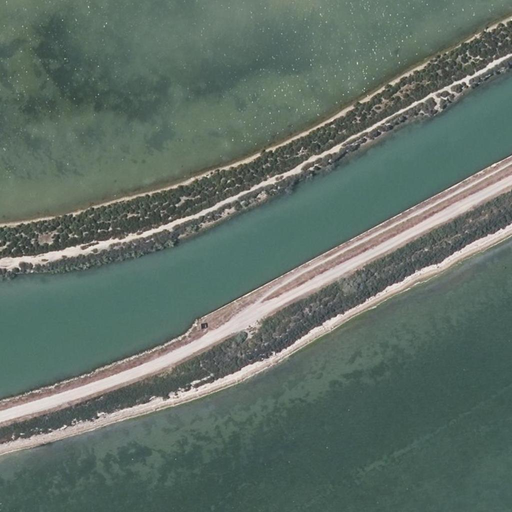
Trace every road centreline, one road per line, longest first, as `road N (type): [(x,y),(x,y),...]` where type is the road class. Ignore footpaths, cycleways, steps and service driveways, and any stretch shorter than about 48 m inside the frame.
road 1 (track): [(511,177),(147,369),(0,414)]
road 2 (track): [(0,257),(94,246),(207,218),(511,52)]
